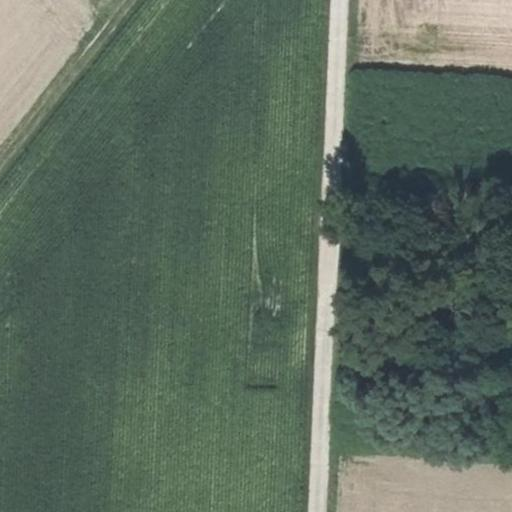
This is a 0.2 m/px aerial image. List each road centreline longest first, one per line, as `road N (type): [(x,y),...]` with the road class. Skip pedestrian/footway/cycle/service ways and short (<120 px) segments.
road 1 (track): [(317,511),(341,0)]
road 2 (track): [(0,163),(129,0)]
